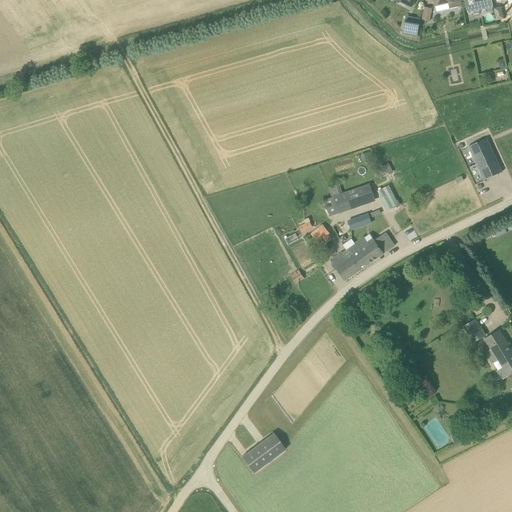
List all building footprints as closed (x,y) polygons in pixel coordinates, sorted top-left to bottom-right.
[(431,0),(432,2),(434,2),(435,6),(448,3),(449,9),(462,6),(460,0),(431,0)] [(465,0),(468,12),(482,9),(481,5),(484,4),(483,1),(486,0),(465,0)] [(495,7),(497,20),(504,18),(502,6),(495,7)] [(424,7),(422,20),(430,21),(432,9),(424,7)] [(403,33),(418,36),(420,25),(405,22),(403,33)] [(502,172),(487,138),(468,147),(484,180),(502,172)] [(371,162),(367,153),(362,155),(365,164),(371,162)] [(364,185),(340,194),(332,197),(324,201),(330,216),(340,213),(340,214),(375,200),(371,189),(369,183),(364,185)] [(399,205),(392,192),(381,197),(388,211),(399,205)] [(348,221),(351,230),(371,223),(368,214),(348,221)] [(299,228),(301,233),(312,228),(309,222),(299,228)] [(311,236),(317,244),(329,234),(323,226),(311,236)] [(385,233),(382,235),(369,244),(364,238),(331,260),(345,281),(383,254),(394,246),(385,233)] [(300,269),(290,274),(295,282),(304,278),(300,269)] [(462,327),(473,344),(483,337),(473,321),(462,327)] [(485,339),(491,349),(485,353),(491,365),(499,360),(508,376),(511,373),(511,351),(499,330),(485,339)] [(253,474),(286,450),(274,434),(241,458),(253,474)]
